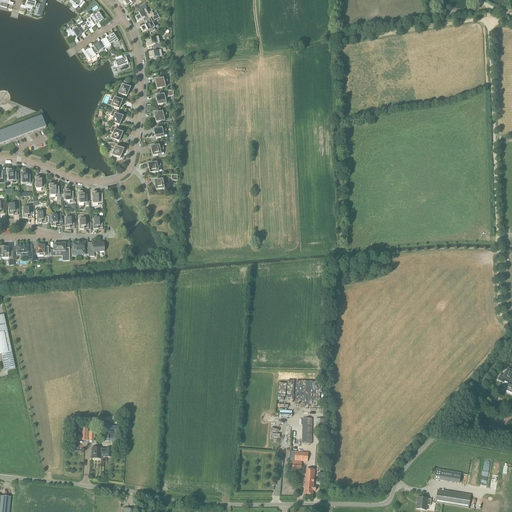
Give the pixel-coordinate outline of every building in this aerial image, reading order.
[(71,0),(71,1),(74,3),(71,7),(76,11),(79,7),(81,9),(85,4),(83,2),(84,0),(71,0)] [(36,3),(34,3),(28,1),(27,1),(25,6),(21,6),(21,9),(32,11),(32,9),(34,9),(36,3)] [(145,22),(158,16),(156,12),(153,14),(151,12),(147,15),(145,11),(137,15),(138,16),(135,18),(137,23),(144,19),(145,22)] [(92,15),(90,16),(91,18),(96,25),(98,29),(100,27),(98,23),(102,20),(101,18),(98,12),(93,15),(92,15)] [(146,25),(140,28),(143,33),(146,31),(146,32),(149,31),(150,34),(155,31),(152,24),(155,23),(154,21),(159,19),(158,16),(145,22),(146,25)] [(85,25),(91,34),(93,32),(91,30),(96,26),(96,25),(91,18),(86,21),(87,23),(85,25)] [(81,35),(81,36),(84,39),(86,37),(84,35),(89,31),(85,25),(84,23),(79,26),(80,28),(77,30),(81,35)] [(77,30),(76,28),(71,31),(70,30),(66,32),(69,37),(71,36),(73,40),(74,40),(77,44),(79,43),(77,40),(81,36),(81,35),(77,30)] [(110,46),(110,45),(112,44),(113,45),(118,42),(113,35),(108,37),(106,34),(103,36),(106,39),(106,40),(110,46)] [(154,49),(163,47),(162,44),(159,45),(157,38),(149,40),(149,41),(146,42),(147,47),(154,46),(154,49)] [(106,40),(106,39),(100,42),(98,39),(96,41),(98,45),(99,45),(103,52),(104,54),(107,52),(106,50),(111,47),(110,45),(110,46),(106,40)] [(99,45),(98,45),(92,47),(90,44),(88,45),(96,57),(97,59),(99,57),(98,55),(103,52),(99,45)] [(165,47),(163,47),(154,49),(155,52),(148,53),(149,59),(153,58),(153,59),(161,57),(160,53),(166,51),(165,47)] [(84,51),(82,49),(80,50),(87,60),(89,58),(91,61),(95,57),(90,49),(84,51)] [(123,60),(122,56),(115,59),(116,62),(112,64),(114,69),(128,64),(126,59),(123,60)] [(164,83),(168,82),(166,76),(153,79),(154,82),(155,82),(156,85),(157,90),(166,88),(164,83)] [(122,86),(118,94),(126,98),(129,92),(130,90),(131,91),(132,87),(126,85),(123,83),(122,86)] [(165,99),(168,98),(167,92),(154,95),(155,99),(156,98),(157,101),(158,106),(167,104),(165,99)] [(123,103),(124,100),(112,95),(110,100),(113,102),(111,107),(119,110),(121,105),(122,103),(123,103)] [(163,116),(167,115),(165,109),(153,112),(153,116),(155,116),(155,118),(157,124),(165,122),(163,116)] [(123,119),(125,116),(113,111),(110,117),(113,118),(111,123),(114,124),(117,126),(119,126),(121,121),(122,119),(123,119)] [(0,145),(42,129),(46,128),(41,116),(20,124),(0,131),(0,145)] [(163,132),(166,131),(165,125),(152,129),(153,132),(154,132),(155,134),(156,140),(164,138),(163,132)] [(123,135),(124,132),(116,129),(113,127),(112,127),(110,133),(113,134),(111,139),(119,143),(121,137),(121,138),(122,135),(123,135)] [(108,144),(107,148),(114,151),(112,156),(120,159),(122,154),(123,151),(124,152),(125,148),(113,144),(108,143),(108,144)] [(164,150),(162,143),(149,146),(150,149),(151,149),(152,152),(153,157),(161,155),(160,151),(164,150)] [(157,167),(161,166),(159,160),(147,163),(147,167),(149,166),(149,169),(150,174),(159,172),(157,167)] [(11,172),(11,170),(6,171),(6,174),(7,177),(7,181),(16,181),(16,171),(11,172)] [(25,174),(25,173),(21,173),(21,184),(30,184),(30,174),(25,174)] [(165,189),(163,181),(164,181),(163,177),(153,180),(153,183),(154,183),(155,186),(156,191),(165,189)] [(40,179),(40,178),(35,178),(35,189),(44,189),(44,179),(40,179)] [(54,185),(49,185),(50,196),(50,198),(55,198),(55,196),(59,196),(60,196),(59,191),(58,186),(54,186),(54,185)] [(64,198),(61,198),(61,200),(61,204),(64,203),(64,201),(70,201),(73,201),(73,197),(73,191),(68,191),(68,190),(63,190),(64,198)] [(82,193),(77,193),(78,204),(87,203),(87,194),(82,194),(82,193)] [(96,194),(96,193),(91,193),(92,204),(102,204),(102,194),(96,194)] [(8,216),(13,216),(13,215),(18,214),(17,205),(8,205),(8,216)] [(23,219),(27,219),(27,218),(32,218),(31,208),(22,209),(23,219)] [(37,224),(42,224),(41,223),(46,222),(46,217),(47,217),(47,211),(36,211),(36,213),(37,224)] [(51,216),(48,216),(48,224),(51,224),(51,228),(56,227),(56,226),(60,226),(60,221),(61,221),(61,214),(60,214),(57,215),(57,216),(51,217),(51,216)] [(70,219),(65,219),(65,230),(70,229),(70,228),(74,228),(74,222),(74,217),(70,218),(70,219)] [(93,230),(98,230),(98,229),(102,229),(102,219),(93,220),(93,230)] [(85,223),(85,220),(79,220),(79,231),(84,230),(84,229),(88,229),(88,223),(85,223)] [(103,243),(87,243),(88,245),(88,252),(88,255),(88,257),(94,257),(94,254),(94,252),(100,252),(100,253),(104,253),(103,243)] [(54,250),(51,251),(51,255),(54,255),(54,252),(62,252),(62,257),(63,257),(63,262),(70,261),(69,254),(69,249),(65,249),(65,244),(53,245),(54,250)] [(76,245),(72,245),(73,254),(73,256),(86,256),(86,255),(88,255),(88,252),(88,245),(84,245),(84,244),(80,244),(76,244),(76,245)] [(40,247),(40,245),(36,246),(36,247),(36,255),(37,255),(37,256),(44,256),(44,257),(49,257),(48,248),(44,248),(44,246),(40,247)] [(32,260),(32,246),(16,246),(16,247),(16,254),(27,253),(28,260),(32,260)] [(4,247),(0,247),(0,259),(2,259),(8,259),(8,260),(9,260),(10,266),(14,266),(14,262),(14,260),(13,260),(12,250),(8,250),(8,249),(7,249),(7,247),(4,247)] [(0,354),(2,363),(4,372),(7,371),(15,370),(4,315),(0,315),(0,354)] [(500,376),(498,381),(501,382),(505,384),(502,391),(511,395),(511,371),(507,369),(506,372),(503,377),(500,376)] [(289,397),(316,397),(317,389),(289,389),(289,397)] [(311,444),(311,418),(302,418),(302,444),(311,444)] [(316,419),(316,429),(324,429),(325,419),(316,419)] [(97,424),(97,430),(109,430),(109,435),(104,435),(103,441),(109,441),(109,440),(117,440),(117,438),(118,438),(118,436),(119,436),(119,433),(120,433),(120,432),(120,428),(109,427),(109,424),(97,424)] [(102,448),(91,448),(91,459),(100,460),(101,453),(106,453),(106,457),(110,457),(111,449),(102,448)] [(316,450),(315,463),(323,464),(324,451),(316,450)] [(289,452),(289,460),(307,462),(308,454),(297,453),(289,452)] [(293,464),(292,470),(301,471),(302,465),(302,462),(293,461),(293,464)] [(316,491),(316,487),(314,487),(315,470),(307,470),(305,494),(313,495),(314,491),(316,491)] [(460,484),(461,474),(436,470),(435,480),(460,484)] [(468,510),(471,496),(438,490),(436,504),(468,510)] [(0,511),(9,511),(11,498),(0,496),(0,511)] [(431,506),(432,500),(428,500),(428,499),(418,498),(417,510),(426,511),(427,506),(431,506)]
